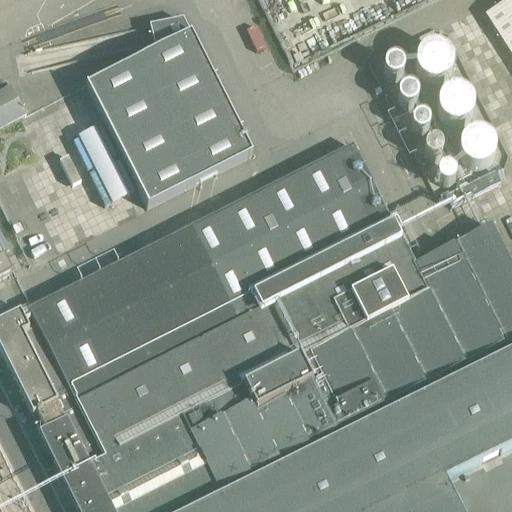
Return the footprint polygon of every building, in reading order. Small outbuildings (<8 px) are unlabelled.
[(511,0),(511,1),(486,18),(511,58),(511,0)] [(149,29),(154,55),(85,90),(146,211),(252,158),(182,22),(149,29)] [(3,260),(1,261),(0,257),(0,130),(16,122),(2,92),(0,92),(0,282),(12,277),(3,260)] [(11,319),(12,320),(5,323),(5,322),(4,323),(4,324),(0,325),(0,356),(32,419),(43,414),(48,423),(36,429),(77,511),(186,511),(219,496),(218,495),(336,435),(335,435),(511,345),(511,272),(490,229),(412,268),(352,149),(28,313),(36,329),(28,333),(19,316),(20,316),(19,315),(11,319)] [(511,355),(197,511),(457,511),(444,484),(511,450),(511,355)]
